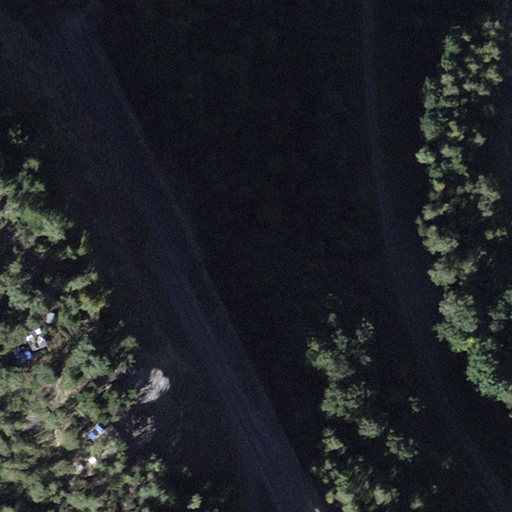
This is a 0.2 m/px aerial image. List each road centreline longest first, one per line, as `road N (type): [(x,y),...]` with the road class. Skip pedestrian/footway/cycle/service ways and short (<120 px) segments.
road 1 (primary): [(45,0),(300,511)]
road 2 (track): [(366,0),(369,116),(401,295),(455,434),(510,511)]
